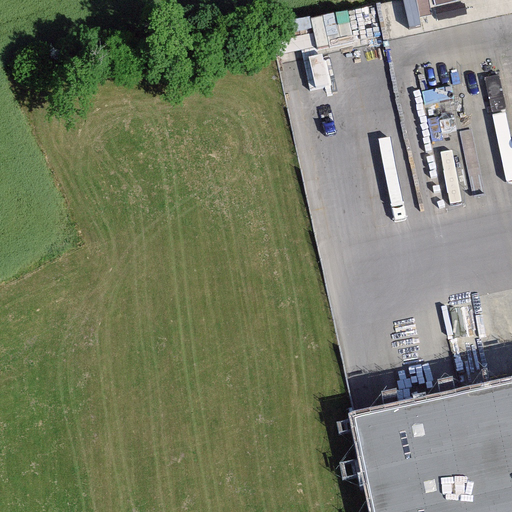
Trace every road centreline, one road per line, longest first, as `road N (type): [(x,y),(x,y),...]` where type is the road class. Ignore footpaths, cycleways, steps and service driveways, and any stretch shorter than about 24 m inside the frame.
road 1 (unknown): [(484,250),(342,279),(334,292),(381,511)]
road 2 (unknown): [(484,250),(455,63),(463,44),(511,30)]
